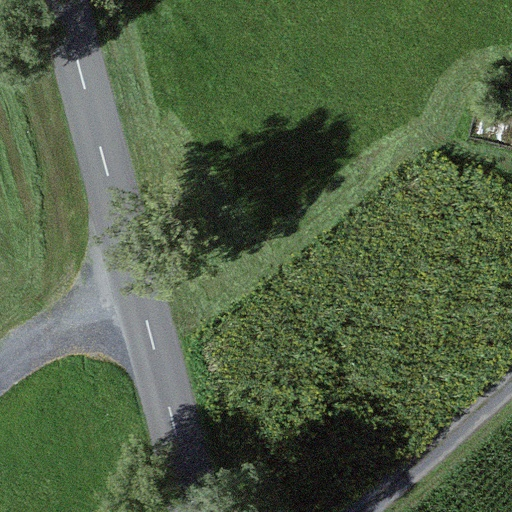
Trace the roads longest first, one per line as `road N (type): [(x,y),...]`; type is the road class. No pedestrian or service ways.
road 1 (tertiary): [(63,0),(193,511)]
road 2 (track): [(375,511),(511,390)]
road 3 (track): [(130,262),(0,377)]
